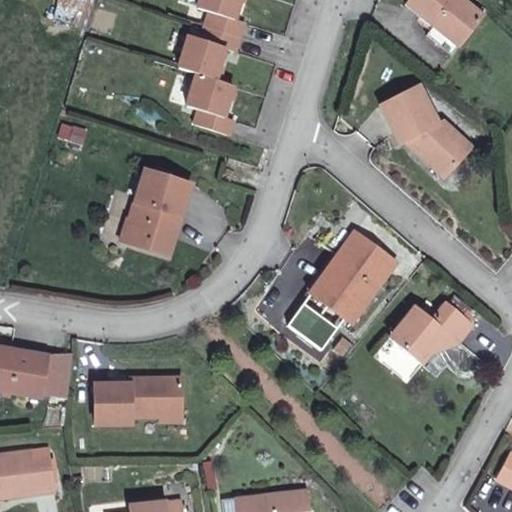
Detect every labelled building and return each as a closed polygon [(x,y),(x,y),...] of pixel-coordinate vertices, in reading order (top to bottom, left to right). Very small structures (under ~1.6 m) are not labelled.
[(57,0),(53,17),(79,23),(84,0),(57,0)] [(231,94),(212,89),(222,58),(231,60),(237,44),(242,27),(232,24),(239,0),(198,0),(194,15),(212,20),(207,34),(203,49),(186,43),(175,77),(193,83),(183,115),(200,121),(196,134),(225,144),(230,129),(221,126),(231,94)] [(430,34),(455,54),(481,23),(452,0),(411,0),(402,11),(430,34)] [(448,63),(455,54),(430,34),(423,42),(448,63)] [(416,152),(445,181),(469,155),(440,127),(435,130),(416,93),(376,113),(396,150),(401,149),(410,157),(416,152)] [(85,138),(73,134),(68,149),(80,153),(85,138)] [(441,184),(445,181),(416,152),(410,157),(441,184)] [(132,229),(125,249),(168,262),(189,191),(143,176),(127,227),(132,229)] [(120,248),(125,249),(132,229),(127,227),(120,248)] [(355,235),(310,296),(350,325),(395,265),(355,235)] [(427,302),(418,313),(431,323),(439,313),(427,302)] [(431,323),(418,313),(414,310),(389,340),(422,368),(446,337),(457,346),(473,328),(445,306),(439,313),(431,323)] [(67,400),(71,359),(46,360),(0,351),(0,393),(42,401),(43,397),(67,400)] [(162,412),(181,412),(181,382),(138,382),(138,387),(94,388),(94,428),(131,428),(131,420),(161,420),(162,412)] [(181,425),(181,412),(162,412),(161,420),(162,425),(181,425)] [(0,501),(53,494),(48,462),(32,464),(31,454),(0,458),(0,501)] [(511,460),(508,458),(493,486),(511,495),(511,460)] [(234,511),(307,511),(305,495),(234,504),(234,511)]
